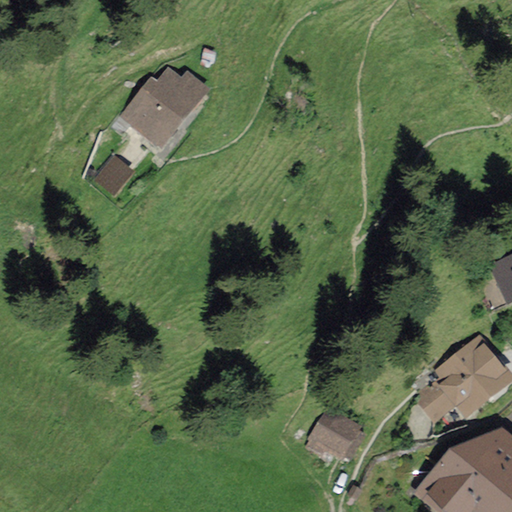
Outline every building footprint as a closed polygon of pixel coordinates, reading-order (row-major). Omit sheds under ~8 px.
[(149,155),(207,95),(175,63),(116,124),(149,155)] [(118,157),(98,180),(116,196),(136,173),(118,157)] [(511,254),(492,264),(508,300),(511,298),(511,254)] [(510,385),(477,342),(423,383),(456,426),(510,385)] [(359,436),(318,415),(301,448),(329,462),(342,468),(359,436)] [(511,511),(511,470),(466,434),(415,496),(434,511),(511,511)]
